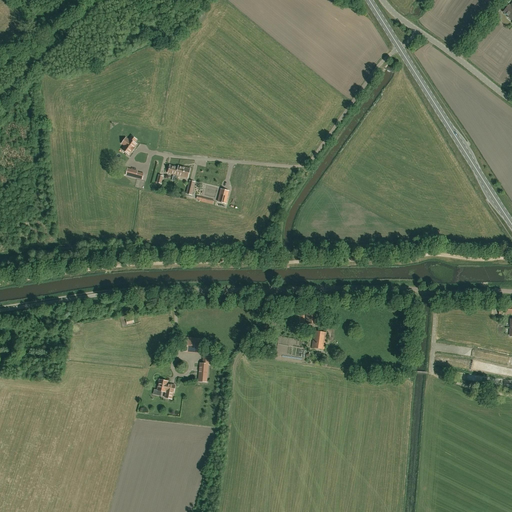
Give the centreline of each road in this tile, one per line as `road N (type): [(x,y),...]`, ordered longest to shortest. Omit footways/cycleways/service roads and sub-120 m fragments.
road 1 (track): [(0,283),(149,262),(511,257)]
road 2 (unclassified): [(511,291),(168,291)]
road 3 (primary): [(511,225),(399,48)]
road 4 (track): [(0,311),(168,291)]
